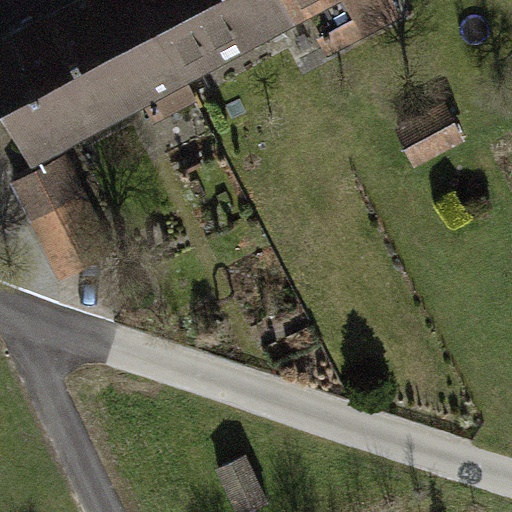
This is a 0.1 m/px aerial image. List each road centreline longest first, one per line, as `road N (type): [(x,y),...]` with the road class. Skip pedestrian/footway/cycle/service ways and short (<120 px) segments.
road 1 (unclassified): [(511,473),(0,310)]
road 2 (track): [(19,318),(102,511)]
